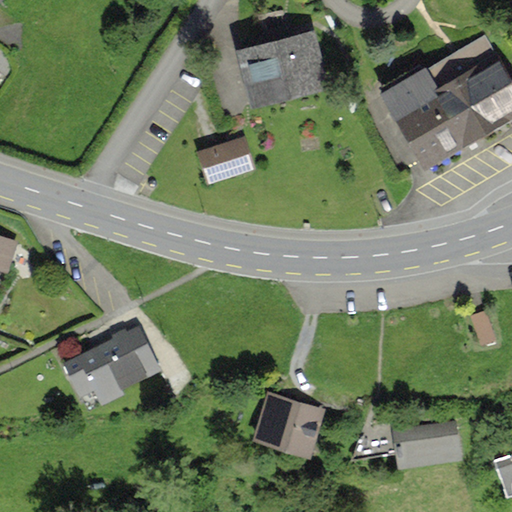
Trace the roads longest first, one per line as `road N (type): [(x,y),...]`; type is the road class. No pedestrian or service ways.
road 1 (primary): [(85,209),(241,253),(296,260),(428,250),(511,222)]
road 2 (residential): [(214,0),(85,209)]
